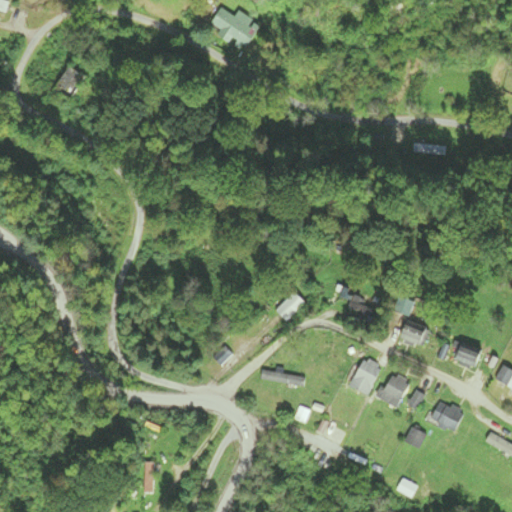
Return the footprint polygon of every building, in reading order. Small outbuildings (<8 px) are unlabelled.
[(255,31),(249,27),(252,22),(222,5),(211,25),(221,31),(218,37),(228,43),(231,39),(246,47),(255,31)] [(50,89),(67,103),(87,79),(70,65),(50,89)] [(273,311),(285,323),(302,305),(290,293),(273,311)] [(403,319),(409,305),(397,300),(391,315),(403,319)] [(393,341),(414,348),(420,333),(398,326),(393,341)] [(449,360),(470,370),(478,354),(457,344),(449,360)] [(364,397),(381,369),(362,358),(346,386),(364,397)] [(511,371),(501,365),(493,380),(511,390),(511,371)] [(303,388),(304,378),(260,372),(259,381),(303,388)] [(377,403),(398,409),(406,382),(385,376),(377,403)] [(424,398),(415,392),(405,407),(414,413),(424,398)] [(426,421),(451,435),(462,415),(438,401),(426,421)] [(425,437),(410,429),(402,443),(417,451),(425,437)]
